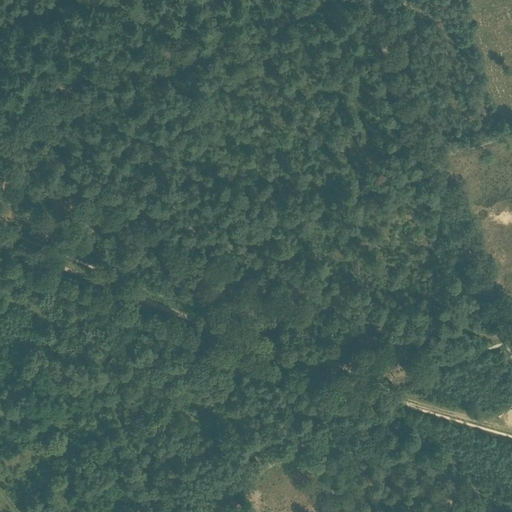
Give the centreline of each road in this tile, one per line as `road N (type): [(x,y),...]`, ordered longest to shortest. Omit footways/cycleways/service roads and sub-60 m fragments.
road 1 (unknown): [(432,164),(235,258),(0,149)]
road 2 (track): [(367,0),(511,337)]
road 3 (track): [(0,239),(337,377)]
road 4 (unknown): [(511,342),(485,334),(440,348),(235,258)]
road 5 (track): [(392,392),(208,511)]
road 6 (track): [(337,377),(511,429)]
